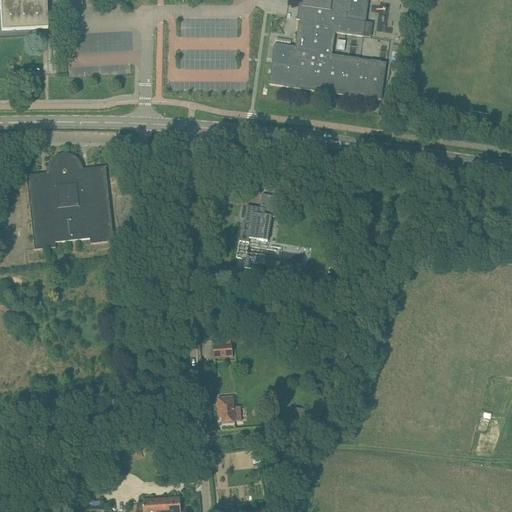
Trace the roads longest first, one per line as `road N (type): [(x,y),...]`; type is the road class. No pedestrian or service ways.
road 1 (unclassified): [(208,511),(186,221),(191,126)]
road 2 (tertiary): [(511,166),(191,126)]
road 3 (unclassified): [(146,124),(151,15),(244,11),(252,0)]
road 4 (tertiary): [(0,124),(146,124)]
